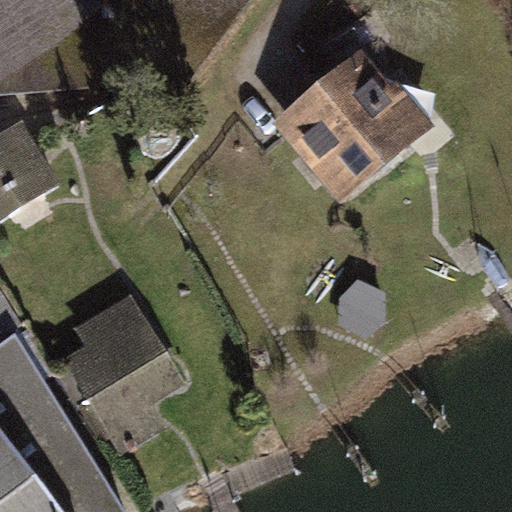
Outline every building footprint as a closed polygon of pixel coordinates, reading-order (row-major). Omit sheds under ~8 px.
[(0,0),(0,111),(208,98),(279,0),(107,0),(103,7),(98,0),(0,0)] [(434,157),(366,72),(282,139),(351,224),(434,157)] [(29,140),(0,158),(0,234),(63,195),(29,140)] [(95,360),(73,373),(127,466),(172,439),(161,420),(193,402),(139,309),(84,341),(95,360)] [(0,511),(42,511),(0,455),(0,511)]
